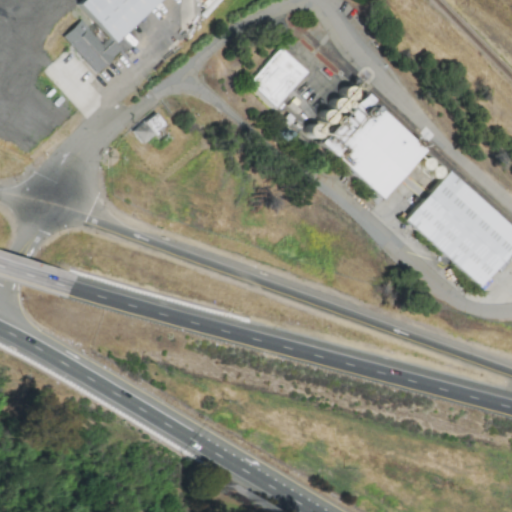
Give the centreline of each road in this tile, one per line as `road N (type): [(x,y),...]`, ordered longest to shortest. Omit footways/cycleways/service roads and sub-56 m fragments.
road 1 (motorway): [(511,372),(46,205)]
road 2 (motorway): [(511,408),(69,288)]
road 3 (trunk): [(0,329),(195,442)]
road 4 (residential): [(0,315),(46,205),(75,159)]
road 5 (trunk): [(195,442),(311,511)]
